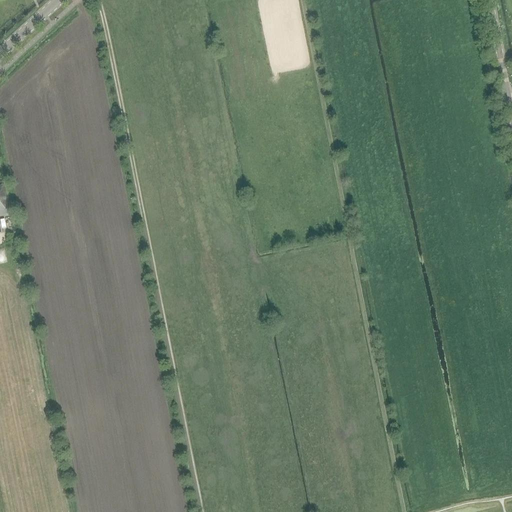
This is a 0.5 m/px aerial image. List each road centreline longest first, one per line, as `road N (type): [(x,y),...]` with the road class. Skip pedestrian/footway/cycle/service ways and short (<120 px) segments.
road 1 (track): [(97,0),(200,511)]
road 2 (track): [(301,0),(403,511)]
road 3 (tertiary): [(511,142),(485,0)]
